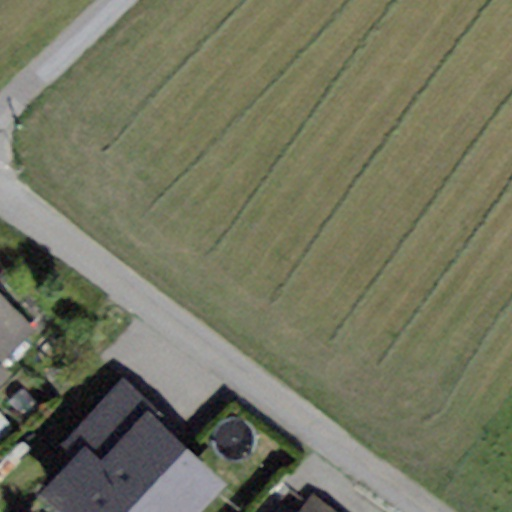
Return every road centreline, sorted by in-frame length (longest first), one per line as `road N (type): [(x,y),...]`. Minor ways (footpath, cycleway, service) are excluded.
road 1 (residential): [(418,511),(0,199)]
road 2 (residential): [(0,117),(123,0)]
